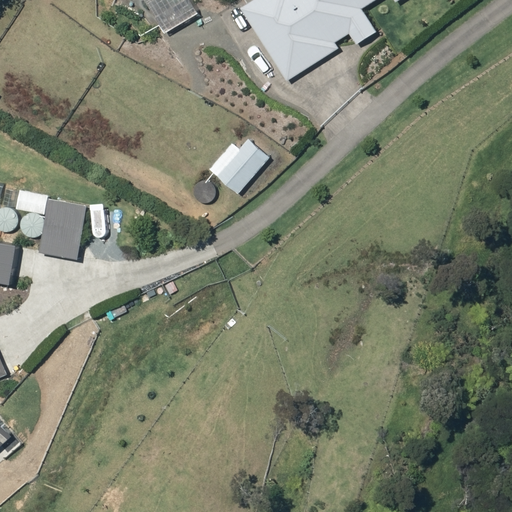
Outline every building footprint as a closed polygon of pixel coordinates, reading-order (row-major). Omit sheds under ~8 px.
[(170,38),(203,17),(192,0),(156,0),(149,5),(170,38)] [(396,0),(403,10),(417,0),(266,0),(246,13),(292,84),(344,51),(341,46),(356,36),(365,50),(382,38),(367,15),(390,0),(396,0)] [(273,161),(252,142),(243,152),(236,145),(212,172),(240,197),(273,161)] [(21,250),(0,248),(0,287),(16,290),(21,250)] [(0,379),(7,376),(10,375),(0,352),(0,379)]
